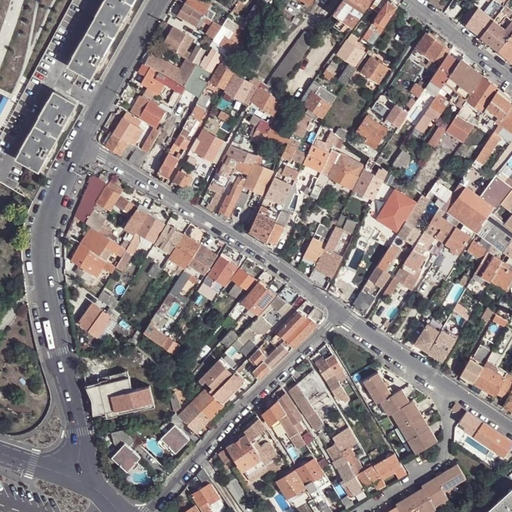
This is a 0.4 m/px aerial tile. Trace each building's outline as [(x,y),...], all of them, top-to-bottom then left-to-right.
[(70,64),(92,77),(100,62),(104,56),(123,22),(126,16),(135,0),(108,0),(100,15),(99,14),(85,39),(86,40),(77,56),(76,55),(70,64)] [(211,1),(208,0),(187,0),(185,3),(202,14),(207,6),(211,1)] [(244,3),(240,0),(238,0),(236,4),(232,9),(237,12),(244,3)] [(372,0),(341,0),(334,11),(341,16),(335,25),(341,29),(347,21),(354,25),(372,0)] [(384,25),(397,5),(389,0),(388,0),(383,8),(379,13),(375,19),(381,23),(384,25)] [(503,7),(494,0),(484,12),(493,19),(503,7)] [(383,8),(374,2),(371,7),(379,13),(383,8)] [(202,14),(185,3),(178,15),(195,25),(202,14)] [(264,10),(255,4),(247,16),(255,21),(256,22),(264,10)] [(503,7),(493,19),(481,35),(498,49),(511,33),(506,29),(499,24),(505,18),(507,19),(511,12),(511,10),(505,5),(503,7)] [(216,12),(207,6),(202,14),(207,17),(211,20),(216,12)] [(224,8),(219,17),(225,21),(228,16),(230,12),(224,8)] [(478,8),(466,23),(481,35),(493,19),(484,12),(478,8)] [(202,14),(195,25),(200,27),(205,20),(207,17),(202,14)] [(291,21),(280,14),(243,66),(242,67),(243,68),(253,74),(291,21)] [(213,38),(212,39),(213,40),(235,55),(241,46),(229,38),(239,24),(228,16),(225,21),(222,26),(221,27),(213,38)] [(247,16),(246,16),(245,18),(242,23),(251,29),(255,21),(247,16)] [(215,22),(211,20),(207,17),(205,20),(212,25),(215,22)] [(225,21),(219,17),(215,22),(222,26),(225,21)] [(376,29),(381,23),(375,19),(371,25),(373,26),(376,29)] [(222,26),(215,22),(212,25),(206,34),(212,38),(213,38),(221,27),(222,26)] [(481,35),(466,23),(463,27),(478,38),(481,35)] [(193,38),(172,26),(164,41),(177,48),(178,46),(185,50),(186,51),(193,38)] [(24,36),(32,42),(20,59),(27,64),(46,37),(31,27),(24,36)] [(372,28),(370,27),(363,36),(366,39),(373,29),(372,28)] [(314,38),(304,31),(266,84),(277,91),(314,38)] [(498,49),(511,59),(511,31),(511,33),(498,49)] [(444,45),(427,32),(416,46),(426,53),(430,56),(433,59),(444,45)] [(359,38),(352,33),(347,39),(355,44),(359,38)] [(355,44),(347,39),(339,53),(355,64),(365,51),(355,44)] [(213,40),(211,43),(224,53),(232,59),(235,55),(213,40)] [(450,50),(444,45),(433,59),(441,64),(448,52),(450,50)] [(178,46),(177,48),(176,51),(182,55),(185,50),(178,46)] [(205,49),(201,46),(196,57),(186,51),(184,56),(189,59),(197,63),(205,49)] [(199,64),(211,71),(217,61),(219,62),(223,54),(213,46),(210,51),(208,55),(206,54),(199,64)] [(459,60),(448,52),(441,64),(433,74),(425,86),(437,94),(438,93),(442,86),(446,81),(459,60)] [(430,56),(426,53),(421,59),(426,63),(430,56)] [(197,63),(189,59),(181,72),(150,54),(145,62),(159,71),(165,74),(176,80),(185,85),(197,63)] [(389,67),(372,56),(362,71),(378,82),(389,67)] [(472,67),(461,58),(459,60),(446,81),(450,84),(457,89),(472,67)] [(238,65),(231,59),(227,67),(233,70),(235,71),(238,65)] [(158,73),(159,71),(145,62),(144,62),(139,71),(145,75),(141,83),(149,87),(158,73)] [(227,67),(221,63),(215,73),(228,80),(233,70),(227,67)] [(356,68),(350,63),(340,78),(346,83),(356,68)] [(332,73),(334,70),(335,67),(330,64),(327,69),(332,73)] [(198,65),(196,69),(203,73),(209,77),(212,72),(198,65)] [(242,67),(238,65),(235,71),(234,73),(235,74),(239,76),(243,68),(242,67)] [(482,75),(472,67),(457,89),(453,95),(451,98),(461,106),(468,97),(482,75)] [(203,73),(196,69),(186,87),(193,91),(203,73)] [(332,73),(327,69),(324,72),(332,78),(334,75),(332,73)] [(433,74),(428,70),(418,84),(424,88),(425,86),(433,74)] [(158,73),(149,87),(159,92),(160,93),(167,83),(162,80),(164,77),(158,73)] [(215,73),(210,82),(223,88),(228,80),(215,73)] [(176,80),(165,74),(164,77),(162,80),(167,83),(172,86),(176,80)] [(235,74),(226,90),(248,104),(257,86),(250,82),(239,76),(235,74)] [(260,79),(254,75),(250,82),(257,86),(260,79)] [(498,87),(482,75),(468,97),(477,105),(483,110),(484,108),(498,87)] [(208,82),(202,79),(195,91),(201,94),(202,93),(208,82)] [(176,88),(181,91),(185,85),(176,80),(172,86),(176,88)] [(313,90),(330,102),(334,96),(313,81),(309,87),(313,90)] [(450,84),(446,81),(442,86),(446,90),(450,84)] [(411,91),(419,97),(424,88),(418,84),(416,83),(411,91)] [(457,89),(450,84),(446,90),(447,91),(453,95),(457,89)] [(264,88),(260,85),(251,100),(271,114),(273,116),(274,115),(282,101),(264,88)] [(446,90),(442,86),(438,93),(443,96),(447,91),(446,90)] [(154,97),(156,98),(159,92),(149,87),(145,92),(146,92),(154,97)] [(313,90),(309,87),(304,95),(307,98),(313,90)] [(511,105),(511,98),(498,87),(484,108),(501,121),(511,105)] [(172,107),(181,91),(176,88),(167,104),(172,107)] [(18,157),(40,168),(48,155),(51,150),(66,122),(69,116),(77,103),(56,90),(51,99),(52,101),(43,116),(42,115),(32,132),(34,133),(24,149),(23,148),(18,157)] [(330,102),(313,90),(307,98),(303,103),(308,107),(316,112),(322,116),(331,103),(330,102)] [(146,92),(144,96),(149,99),(152,101),(154,97),(146,92)] [(196,103),(206,108),(207,105),(205,104),(209,97),(202,93),(201,94),(196,103)] [(443,96),(438,93),(437,94),(434,98),(440,101),(441,99),(443,96)] [(139,116),(149,99),(144,96),(141,94),(131,111),(139,116)] [(295,105),(299,108),(303,103),(307,98),(304,95),(295,105)] [(156,98),(154,97),(152,101),(160,105),(163,102),(156,98)] [(477,105),(468,97),(461,106),(457,113),(466,119),(471,112),(477,105)] [(416,100),(411,98),(406,105),(411,108),(416,100)] [(440,101),(434,98),(424,113),(430,116),(431,117),(436,120),(445,106),(440,101)] [(152,101),(149,99),(139,116),(156,125),(166,109),(160,105),(152,101)] [(382,102),(377,99),(375,103),(372,108),(376,110),(382,102)] [(163,102),(160,105),(166,109),(170,111),(172,107),(167,104),(163,102)] [(392,110),(382,102),(376,110),(399,126),(404,118),(392,110)] [(206,109),(196,103),(188,118),(193,120),(196,116),(198,118),(201,119),(206,109)] [(404,118),(408,112),(396,103),(392,110),(404,118)] [(483,110),(477,105),(471,112),(475,115),(478,118),(483,110)] [(511,105),(501,121),(508,127),(511,130),(511,105)] [(316,112),(308,107),(304,112),(312,117),(313,117),(316,112)] [(230,115),(221,110),(217,116),(227,121),(228,119),(230,115)] [(304,112),(302,110),(293,131),(300,134),(303,136),(312,117),(304,112)] [(141,120),(126,112),(123,116),(138,125),(141,120)] [(430,116),(424,113),(420,119),(425,122),(430,116)] [(466,119),(457,113),(448,127),(447,128),(452,131),(460,136),(464,139),(474,124),(471,122),(466,119)] [(271,124),(267,122),(254,114),(251,121),(255,124),(258,126),(253,136),(254,137),(252,140),(261,145),(265,137),(271,124)] [(371,117),(368,115),(358,130),(368,137),(372,139),(382,125),(374,120),(371,117)] [(138,125),(123,116),(114,131),(129,140),(138,125)] [(188,118),(183,127),(190,130),(191,131),(198,118),(196,116),(193,120),(188,118)] [(415,127),(422,131),(431,117),(430,116),(425,122),(420,119),(415,127)] [(508,127),(501,121),(494,130),(501,135),(502,136),(503,136),(504,135),(508,129),(508,127)] [(276,125),(272,123),(271,124),(265,137),(286,146),(287,143),(292,132),(276,125)] [(254,137),(253,136),(258,126),(255,124),(248,138),(252,140),(254,137)] [(430,143),(436,145),(447,128),(448,127),(442,124),(430,143)] [(372,139),(368,137),(364,143),(372,149),(386,128),(382,125),(372,139)] [(160,130),(154,126),(141,148),(147,152),(160,130)] [(190,130),(183,127),(180,133),(186,137),(190,130)] [(343,138),(344,139),(347,134),(337,127),(334,132),(338,135),(343,138)] [(504,135),(503,136),(511,142),(511,140),(511,130),(508,127),(508,129),(504,135)] [(207,131),(202,128),(196,137),(201,140),(207,131)] [(501,135),(494,130),(476,158),(481,162),(482,163),(501,135)] [(129,140),(114,131),(105,144),(120,154),(129,140)] [(226,142),(207,131),(201,140),(195,150),(216,162),(226,142)] [(300,134),(293,131),(292,132),(287,143),(294,146),(295,142),(296,142),(300,134)] [(338,135),(334,132),(330,140),(335,142),(338,135)] [(186,137),(180,133),(175,141),(177,142),(185,147),(190,139),(186,137)] [(343,138),(338,135),(335,142),(335,144),(339,146),(343,138)] [(201,140),(196,137),(190,147),(195,150),(201,140)] [(249,147),(259,150),(261,145),(252,140),(249,147)] [(296,147),(308,153),(310,148),(300,143),(296,142),(295,142),(294,146),(296,147)] [(141,148),(134,143),(132,148),(135,150),(145,156),(147,152),(141,148)] [(294,146),(287,143),(286,146),(282,153),(291,157),(292,156),(296,147),(294,146)] [(331,152),(313,143),(310,148),(308,153),(304,162),(321,172),(331,152)] [(132,148),(127,144),(120,154),(120,155),(125,158),(132,148)] [(164,151),(154,145),(149,153),(159,158),(164,151)] [(257,155),(238,147),(234,157),(238,159),(252,164),(257,155)] [(308,153),(296,147),(292,156),(304,162),(308,153)] [(364,147),(361,151),(369,157),(375,161),(379,157),(364,147)] [(364,165),(332,148),(331,152),(321,172),(352,188),(364,165)] [(412,156),(403,149),(393,164),(403,170),(412,156)] [(145,156),(135,150),(129,160),(139,167),(145,156)] [(158,171),(168,176),(181,153),(178,152),(176,156),(169,152),(158,171)] [(263,156),(257,153),(257,155),(252,164),(253,165),(256,161),(261,163),(263,156)] [(226,154),(213,178),(226,184),(234,168),(238,159),(234,157),(226,154)] [(198,159),(190,155),(187,161),(195,166),(198,159)] [(375,161),(369,157),(364,168),(370,171),(375,161)] [(390,165),(379,157),(375,161),(383,167),(387,169),(390,165)] [(476,158),(472,163),(478,168),(482,164),(481,163),(481,162),(476,158)] [(252,164),(238,159),(234,168),(248,173),(252,164)] [(244,185),(262,193),(273,169),(269,167),(261,163),(256,161),(253,165),(244,185)] [(375,161),(370,171),(379,175),(383,167),(375,161)] [(200,163),(194,172),(207,179),(212,170),(200,163)] [(299,171),(285,165),(283,169),(282,172),(283,173),(288,175),(296,179),(299,171)] [(387,169),(383,167),(379,175),(384,178),(388,170),(387,169)] [(181,171),(179,170),(173,179),(186,187),(191,177),(186,174),(188,171),(183,168),(181,171)] [(354,189),(374,199),(384,178),(379,175),(370,171),(364,168),(354,189)] [(282,172),(277,170),(275,176),(280,179),(283,173),(282,172)] [(101,172),(98,177),(105,181),(107,176),(101,172)] [(92,175),(75,215),(85,221),(90,214),(98,219),(103,213),(106,206),(97,200),(106,185),(108,182),(105,181),(98,177),(94,174),(92,175)] [(310,188),(313,189),(316,183),(319,176),(316,174),(310,188)] [(511,186),(506,181),(497,174),(488,186),(504,199),(511,189),(511,186)] [(220,209),(229,214),(234,202),(240,190),(246,177),(243,177),(239,175),(229,195),(227,193),(220,209)] [(296,179),(288,175),(286,182),(293,185),(296,179)] [(280,179),(275,176),(266,194),(284,203),(293,185),(286,182),(280,179)] [(470,180),(464,176),(460,182),(465,186),(470,180)] [(213,212),(226,184),(213,178),(212,180),(214,181),(212,184),(210,184),(208,188),(216,192),(210,203),(208,202),(205,207),(213,212)] [(123,189),(109,181),(108,182),(106,185),(120,194),(123,189)] [(453,193),(436,181),(426,197),(429,199),(432,201),(436,193),(441,196),(436,204),(443,208),(453,193)] [(447,211),(465,186),(460,182),(453,193),(443,208),(447,211)] [(322,186),(316,183),(313,189),(310,194),(316,197),(322,186)] [(120,194),(106,185),(97,200),(106,206),(111,209),(115,202),(120,194)] [(310,194),(313,189),(310,188),(307,186),(304,192),(310,195),(310,194)] [(481,225),(485,219),(487,218),(489,216),(489,213),(494,207),(479,196),(465,186),(447,211),(477,233),(483,226),(481,225)] [(488,186),(479,196),(494,207),(496,209),(500,204),(504,199),(488,186)] [(511,189),(504,199),(500,204),(511,213),(511,214),(506,223),(511,227),(511,189)] [(249,194),(240,190),(234,202),(243,206),(249,194)] [(138,205),(120,194),(115,202),(122,207),(125,209),(132,214),(138,205)] [(414,217),(417,219),(427,204),(429,199),(426,197),(423,195),(410,215),(414,217)] [(267,240),(267,239),(279,213),(272,210),(264,206),(268,200),(264,198),(259,211),(250,230),(259,236),(267,240)] [(148,211),(138,205),(132,214),(126,223),(133,228),(137,230),(148,211)] [(111,209),(106,206),(103,213),(107,215),(111,209)] [(494,207),(489,213),(489,216),(487,218),(485,219),(481,225),(483,226),(489,218),(493,213),(496,209),(494,207)] [(229,214),(220,209),(217,215),(221,217),(226,220),(229,214)] [(503,209),(499,214),(504,218),(508,212),(503,209)] [(164,222),(148,211),(137,230),(137,231),(139,232),(152,241),(164,222)] [(457,226),(437,212),(427,227),(426,229),(432,233),(435,235),(443,241),(446,243),(457,226)] [(107,215),(103,213),(98,219),(102,222),(107,215)] [(288,217),(279,213),(267,239),(274,244),(288,217)] [(511,227),(506,223),(493,213),(489,218),(483,226),(477,233),(483,237),(492,244),(498,248),(503,252),(511,240),(511,227)] [(98,219),(90,214),(85,221),(94,227),(98,230),(102,222),(98,219)] [(329,225),(335,227),(336,224),(340,217),(334,215),(329,225)] [(357,221),(341,215),(340,217),(336,224),(344,228),(352,231),(357,221)] [(410,222),(406,220),(405,221),(398,234),(405,238),(413,243),(421,229),(410,222)] [(100,231),(108,236),(111,232),(112,230),(102,222),(98,230),(100,231)] [(183,233),(166,222),(154,243),(171,253),(183,233)] [(329,239),(333,231),(335,227),(329,225),(320,222),(304,255),(317,262),(324,248),(329,239)] [(344,228),(336,224),(335,227),(333,231),(340,235),(344,228)] [(471,235),(457,226),(446,243),(451,246),(460,252),(471,235)] [(98,230),(94,227),(83,244),(89,247),(100,231),(98,230)] [(137,230),(133,228),(122,245),(126,248),(137,231),(137,230)] [(432,233),(426,229),(422,235),(428,239),(432,233)] [(89,247),(99,255),(106,245),(113,249),(115,250),(119,244),(115,241),(108,236),(100,231),(89,247)] [(126,248),(132,252),(138,241),(139,239),(139,232),(137,231),(126,248)] [(340,235),(333,231),(329,239),(336,243),(340,235)] [(111,232),(108,236),(115,241),(118,236),(111,232)] [(139,232),(139,239),(138,241),(148,247),(152,241),(139,232)] [(200,244),(183,233),(171,253),(169,257),(174,260),(180,263),(186,267),(188,263),(200,244)] [(405,238),(398,234),(377,265),(385,270),(399,248),(405,238)] [(428,239),(422,235),(414,247),(423,253),(426,250),(431,241),(428,239)] [(492,244),(483,237),(479,243),(489,249),(492,244)] [(413,243),(405,238),(399,248),(404,251),(407,246),(410,248),(413,243)] [(324,248),(333,252),(337,243),(336,243),(329,239),(324,248)] [(479,243),(474,240),(469,248),(483,258),(487,251),(489,249),(479,243)] [(511,240),(503,252),(511,257),(511,240)] [(83,244),(81,242),(70,259),(79,265),(75,271),(90,281),(106,259),(99,255),(89,247),(83,244)] [(446,279),(462,253),(460,252),(457,253),(452,249),(451,246),(446,243),(443,248),(437,257),(434,262),(430,269),(437,273),(439,270),(441,272),(439,275),(446,279)] [(122,245),(119,244),(115,250),(123,255),(126,248),(122,245)] [(218,254),(200,244),(188,263),(205,273),(218,254)] [(487,251),(495,255),(498,248),(492,244),(489,249),(487,251)] [(106,245),(99,255),(107,259),(113,249),(106,245)] [(423,253),(414,247),(405,261),(414,267),(423,253)] [(132,252),(126,248),(123,255),(116,266),(122,269),(132,252)] [(333,252),(324,248),(317,262),(315,267),(332,277),(343,256),(333,252)] [(483,258),(476,271),(492,280),(503,260),(495,255),(487,251),(483,258)] [(220,256),(228,261),(230,258),(222,252),(220,256)] [(426,256),(423,253),(414,267),(417,269),(426,256)] [(228,261),(220,256),(208,274),(212,276),(223,284),(230,276),(237,266),(228,261)] [(174,260),(169,257),(164,265),(169,268),(174,260)] [(228,261),(237,266),(238,263),(230,258),(228,261)] [(492,280),(507,288),(509,284),(511,279),(511,269),(509,268),(511,264),(508,262),(503,260),(492,280)] [(116,265),(109,261),(105,268),(112,272),(116,265)] [(414,267),(405,261),(401,266),(406,269),(402,275),(415,283),(421,272),(417,269),(414,267)] [(184,269),(186,267),(180,263),(175,272),(180,275),(184,269)] [(186,267),(184,269),(191,274),(197,278),(201,280),(205,273),(188,263),(186,267)] [(157,266),(154,264),(150,272),(156,276),(161,268),(157,266)] [(385,270),(377,265),(366,284),(369,286),(370,287),(376,279),(384,284),(385,282),(391,274),(385,270)] [(406,269),(401,266),(395,276),(399,279),(402,275),(406,269)] [(256,280),(240,268),(233,278),(235,280),(242,285),(249,289),(256,280)] [(191,274),(184,269),(180,275),(180,276),(186,280),(189,276),(191,274)] [(476,271),(472,277),(482,283),(488,286),(492,280),(476,271)] [(105,285),(110,277),(104,273),(99,282),(105,285)] [(469,283),(472,278),(465,274),(459,283),(466,287),(469,283)] [(415,283),(402,275),(399,279),(400,280),(413,287),(415,283)] [(186,280),(180,276),(169,292),(176,297),(178,293),(186,280)] [(181,295),(188,300),(189,298),(181,292),(191,277),(189,276),(186,280),(178,293),(181,295)] [(399,279),(395,276),(390,285),(383,295),(388,298),(400,280),(399,279)] [(472,278),(469,283),(473,285),(474,284),(480,287),(482,283),(472,277),(472,278)] [(242,285),(235,280),(229,289),(236,294),(242,285)] [(267,287),(259,281),(242,302),(250,307),(267,287)] [(488,286),(482,283),(480,287),(474,284),(473,285),(469,283),(466,287),(483,297),(488,286)] [(275,293),(267,287),(250,307),(259,314),(270,302),(273,300),(270,298),(275,293)] [(353,303),(366,311),(374,299),(375,297),(368,291),(367,293),(365,292),(362,290),(353,303)] [(118,302),(102,291),(98,298),(110,307),(113,309),(118,302)] [(176,297),(169,292),(156,313),(162,317),(170,305),(176,297)] [(185,304),(188,300),(181,295),(178,293),(176,297),(185,303),(185,304)] [(292,305),(277,295),(273,300),(270,302),(280,312),(283,315),(292,305)] [(185,303),(176,297),(170,305),(172,306),(178,310),(180,312),(185,303)] [(280,312),(270,302),(259,314),(252,322),(242,333),(248,339),(260,327),(263,330),(280,312)] [(92,303),(79,321),(97,335),(111,317),(105,312),(92,303)] [(457,303),(454,309),(459,313),(463,315),(465,311),(467,309),(457,303)] [(481,321),(487,324),(496,308),(490,305),(481,321)] [(113,309),(110,307),(105,312),(111,317),(115,319),(119,313),(113,309)] [(307,317),(298,310),(279,331),(281,333),(285,338),(307,317)] [(283,315),(280,312),(263,330),(260,327),(248,339),(242,333),(239,336),(228,347),(236,355),(251,339),(257,332),(265,332),(283,315)] [(144,332),(162,345),(168,336),(159,330),(164,322),(166,319),(162,317),(156,313),(144,332)] [(499,315),(498,318),(501,319),(499,322),(503,324),(501,328),(504,330),(510,320),(499,315)] [(97,335),(101,338),(114,320),(115,319),(111,317),(97,335)] [(317,324),(307,317),(285,338),(289,341),(294,346),(313,327),(317,324)] [(441,331),(428,323),(415,343),(429,351),(439,335),(440,332),(441,331)] [(144,332),(138,328),(130,339),(136,343),(139,339),(140,337),(144,332)] [(231,329),(221,341),(228,347),(239,336),(231,329)] [(285,338),(281,333),(272,342),(277,346),(281,342),(285,338)] [(443,361),(453,343),(447,340),(439,335),(429,351),(443,361)] [(179,345),(168,336),(162,345),(173,353),(179,345)] [(289,341),(285,338),(281,342),(285,346),(289,341)] [(259,347),(251,339),(236,355),(244,362),(245,361),(248,357),(250,356),(259,347)] [(285,346),(281,342),(277,346),(267,355),(263,359),(271,367),(289,350),(285,346)] [(481,344),(472,359),(484,366),(485,364),(492,350),(481,344)] [(136,345),(128,355),(153,375),(160,366),(150,356),(136,345)] [(267,355),(259,347),(250,356),(258,364),(263,359),(267,355)] [(192,360),(180,349),(175,355),(187,367),(192,360)] [(485,364),(493,370),(496,367),(503,355),(493,349),(492,350),(485,364)] [(334,354),(326,359),(335,374),(340,382),(347,377),(334,354)] [(213,355),(206,363),(211,367),(218,359),(213,355)] [(192,360),(198,367),(201,363),(195,357),(192,360)] [(461,374),(474,382),(484,366),(472,359),(471,358),(461,374)] [(232,373),(218,359),(211,367),(210,368),(205,373),(199,379),(202,383),(206,379),(214,386),(210,390),(212,393),(232,373)] [(271,367),(263,359),(258,364),(256,366),(253,369),(260,377),(271,367)] [(326,359),(318,364),(327,379),(335,374),(326,359)] [(198,367),(192,360),(187,367),(193,373),(198,367)] [(240,366),(243,369),(248,364),(245,361),(244,362),(240,366)] [(201,363),(198,367),(205,373),(210,368),(202,362),(201,363)] [(483,387),(493,370),(485,364),(484,366),(474,382),(483,387)] [(205,373),(198,367),(193,373),(199,379),(205,373)] [(314,369),(297,384),(311,404),(316,400),(321,396),(327,391),(314,369)] [(232,373),(212,393),(221,401),(244,377),(236,370),(232,373)] [(483,387),(486,389),(496,371),(493,370),(483,387)] [(496,371),(486,389),(496,394),(497,393),(504,380),(506,377),(504,376),(501,374),(497,371),(496,371)] [(379,372),(365,380),(377,402),(381,400),(389,414),(392,412),(400,425),(408,439),(416,452),(437,439),(430,426),(422,413),(414,400),(411,401),(402,388),(392,393),(379,372)] [(335,374),(327,379),(338,399),(342,397),(347,394),(340,382),(335,374)] [(93,415),(115,409),(111,394),(132,389),(129,375),(86,387),(92,399),(93,415)] [(505,397),(511,385),(504,380),(497,393),(505,397)] [(471,388),(479,394),(483,387),(474,382),(471,388)] [(153,400),(149,384),(132,389),(111,394),(115,409),(153,400)] [(297,384),(290,390),(307,417),(310,415),(315,423),(320,419),(316,412),(311,404),(297,384)] [(193,401),(210,418),(224,404),(221,401),(212,393),(210,390),(208,388),(193,401)] [(327,406),(334,402),(327,391),(321,396),(327,406)] [(174,392),(170,396),(173,406),(174,410),(180,416),(183,412),(178,407),(174,392)] [(286,393),(279,399),(294,423),(298,420),(302,417),(286,393)] [(264,413),(271,423),(279,416),(282,414),(289,426),(294,423),(279,399),(264,413)] [(316,400),(311,404),(316,412),(320,409),(321,408),(316,400)] [(210,418),(193,401),(183,412),(180,416),(193,429),(196,432),(210,418)] [(461,406),(455,402),(452,408),(458,412),(461,406)] [(327,430),(331,426),(320,409),(316,412),(320,419),(323,424),(327,430)] [(476,435),(485,422),(467,410),(463,416),(460,420),(466,425),(465,427),(476,435)] [(175,412),(164,423),(170,429),(162,438),(177,452),(191,437),(180,427),(185,422),(175,412)] [(299,447),(306,443),(299,432),(294,423),(289,426),(282,414),(279,416),(291,436),(292,436),(299,447)] [(318,427),(323,424),(320,419),(315,423),(310,415),(307,417),(317,431),(319,429),(318,427)] [(264,429),(266,427),(260,417),(245,430),(246,431),(248,434),(251,440),(256,436),(264,429)] [(299,432),(303,429),(298,420),(294,423),(299,432)] [(511,441),(511,440),(511,439),(485,422),(476,435),(503,454),(506,450),(511,441)] [(319,429),(317,431),(320,436),(328,431),(327,430),(323,424),(318,427),(319,429)] [(127,427),(111,431),(114,442),(119,448),(112,456),(127,471),(141,456),(129,445),(134,439),(130,434),(127,427)] [(270,439),(273,437),(266,427),(264,429),(270,439)] [(348,427),(332,437),(337,445),(338,447),(343,455),(344,456),(352,452),(349,446),(357,441),(348,427)] [(248,434),(246,431),(229,443),(230,445),(248,434)] [(230,445),(229,445),(229,446),(237,459),(244,469),(262,457),(258,450),(255,445),(251,440),(248,434),(230,445)] [(255,445),(259,443),(256,436),(251,440),(255,445)] [(275,441),(271,444),(279,458),(284,455),(275,441)] [(270,469),(274,476),(282,471),(277,462),(281,460),(279,458),(271,444),(268,443),(258,450),(262,457),(267,464),(270,469)] [(237,459),(229,446),(218,454),(226,466),(237,459)] [(335,460),(343,455),(338,447),(335,450),(330,453),(335,460)] [(377,448),(368,454),(370,458),(380,453),(377,448)] [(322,450),(316,453),(319,459),(325,456),(322,450)] [(356,475),(363,470),(361,468),(352,452),(344,456),(356,475)] [(391,469),(401,463),(395,452),(386,458),(382,460),(374,464),(380,475),(391,469)] [(354,495),(364,488),(362,485),(356,475),(344,456),(343,455),(335,460),(333,461),(344,479),(353,494),(354,495)] [(244,469),(248,476),(267,464),(262,457),(244,469)] [(315,457),(296,469),(306,484),(313,480),(325,473),(322,467),(315,457)] [(374,464),(372,461),(361,468),(363,470),(374,464)] [(430,511),(437,508),(436,506),(449,498),(445,491),(467,477),(459,463),(437,477),(423,485),(424,486),(411,495),(397,503),(398,505),(387,511),(430,511)] [(407,473),(401,463),(391,469),(397,479),(407,473)] [(252,481),(270,469),(267,464),(248,476),(252,481)] [(363,470),(356,475),(362,485),(374,479),(376,483),(379,487),(385,483),(380,475),(374,464),(363,470)] [(197,474),(205,485),(210,482),(211,483),(213,481),(204,467),(197,474)] [(296,469),(276,480),(290,501),(309,489),(306,484),(296,469)] [(391,469),(380,475),(385,483),(386,485),(397,479),(391,469)] [(325,473),(313,480),(317,487),(329,480),(325,473)] [(353,494),(344,479),(340,481),(350,496),(353,494)] [(364,488),(365,489),(376,483),(374,479),(362,485),(364,488)] [(313,480),(306,484),(309,489),(314,497),(322,509),(327,506),(328,506),(317,487),(313,480)] [(317,487),(321,489),(331,482),(329,480),(317,487)] [(215,511),(209,502),(219,496),(211,483),(210,482),(205,485),(192,494),(203,511),(215,511)] [(317,487),(328,506),(330,504),(322,489),(321,489),(317,487)] [(347,507),(353,504),(350,500),(342,487),(336,491),(347,507)] [(511,511),(511,487),(485,511),(511,511)] [(263,502),(269,499),(266,493),(260,496),(263,502)] [(314,497),(310,501),(316,511),(323,511),(322,509),(314,497)]
